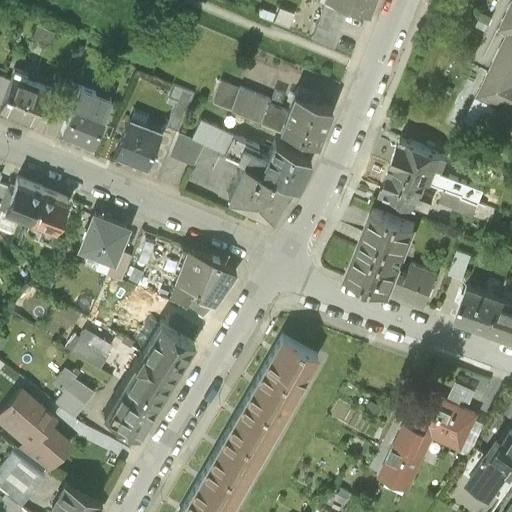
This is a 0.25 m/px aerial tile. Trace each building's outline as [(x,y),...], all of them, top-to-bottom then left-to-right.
[(342,0),(368,10),(372,0),(342,0)] [(511,0),(510,0),(498,25),(507,29),(468,108),(488,118),(496,101),(511,109),(511,0)] [(333,45),(346,12),(324,3),(310,36),(333,45)] [(279,4),(273,19),(288,25),(293,10),(279,4)] [(260,6),(257,13),(271,19),(274,12),(260,6)] [(491,14),(482,10),(477,22),(485,26),(491,14)] [(54,31),(36,22),(30,35),(48,43),(54,31)] [(0,98),(0,103),(33,117),(37,107),(46,86),(35,81),(35,83),(24,78),(26,73),(13,67),(8,78),(0,98)] [(0,98),(8,78),(0,74),(0,98)] [(213,99),(280,126),(287,109),(269,101),(271,96),(241,84),(241,85),(222,78),(213,99)] [(65,80),(60,92),(52,113),(66,118),(79,85),(65,80)] [(194,91),(173,83),(167,97),(175,101),(165,123),(178,129),(194,91)] [(66,118),(61,129),(92,142),(97,129),(102,131),(106,122),(101,120),(110,98),(79,85),(66,118)] [(295,89),(287,109),(280,126),(316,141),(331,104),(317,99),(319,93),(298,85),(296,90),(295,89)] [(37,107),(52,113),(60,92),(46,86),(37,107)] [(191,135),(223,150),(232,132),(200,116),(191,135)] [(125,119),(113,150),(145,163),(158,132),(125,119)] [(223,150),(243,160),(287,180),(296,185),(310,155),(273,138),(266,154),(259,151),(258,144),(232,132),(223,150)] [(394,154),(391,161),(426,176),(431,177),(433,170),(437,162),(442,164),(446,153),(402,135),(398,143),(397,142),(393,154),(394,154)] [(466,151),(463,159),(483,167),(486,159),(466,151)] [(243,160),(227,193),(271,214),(287,180),(243,160)] [(422,188),(426,176),(391,161),(381,185),(416,199),(417,197),(429,202),(433,192),(422,188)] [(479,199),(484,186),(440,168),(439,172),(433,170),(431,177),(446,183),(462,190),(461,192),(479,199)] [(18,212),(30,216),(42,186),(16,175),(12,185),(7,183),(0,199),(0,224),(11,229),(18,212)] [(474,211),(479,199),(461,192),(462,190),(446,183),(441,194),(457,200),(456,202),(474,211)] [(67,196),(42,186),(30,216),(42,221),(37,234),(49,239),(60,214),(64,215),(69,204),(64,203),(67,196)] [(416,221),(375,205),(348,272),(388,289),(389,287),(397,267),(416,221)] [(125,224),(93,211),(80,243),(112,256),(116,246),(125,224)] [(173,297),(201,316),(235,268),(217,258),(188,245),(168,295),(173,297)] [(116,246),(112,256),(105,272),(121,277),(131,252),(116,246)] [(458,248),(449,270),(462,274),(470,252),(458,248)] [(408,271),(397,267),(389,287),(425,301),(438,270),(412,260),(408,271)] [(141,268),(130,263),(127,271),(130,272),(129,275),(137,278),(141,268)] [(455,313),(488,325),(500,293),(468,281),(455,313)] [(149,315),(158,292),(136,284),(127,306),(149,315)] [(511,296),(500,293),(488,325),(511,334),(511,296)] [(111,329),(90,317),(84,327),(83,326),(78,335),(70,330),(61,344),(97,367),(112,343),(104,338),(111,329)] [(130,346),(140,352),(174,372),(192,342),(181,335),(185,330),(177,325),(174,330),(159,321),(145,343),(135,337),(130,346)] [(281,331),(262,364),(297,384),(315,351),(281,331)] [(140,352),(121,383),(155,403),(174,372),(140,352)] [(262,364),(244,396),(279,415),(297,384),(262,364)] [(55,401),(73,416),(93,391),(73,378),(76,374),(63,365),(50,380),(63,390),(55,401)] [(457,378),(448,398),(459,403),(462,397),(470,401),(477,388),(457,378)] [(137,432),(155,403),(121,383),(104,412),(118,421),(115,426),(124,431),(127,426),(137,432)] [(459,403),(448,398),(422,386),(407,417),(407,418),(424,426),(424,424),(448,436),(447,437),(460,444),(475,411),(459,403)] [(0,408),(0,417),(10,426),(7,430),(4,434),(46,469),(68,444),(44,423),(52,415),(25,393),(16,404),(9,397),(0,408)] [(244,396),(226,428),(260,448),(279,415),(244,396)] [(419,434),(424,426),(407,418),(407,417),(406,417),(396,439),(382,469),(409,482),(426,444),(425,441),(419,438),(421,435),(419,434)] [(501,497),(511,482),(511,428),(511,427),(502,440),(497,437),(486,452),(470,475),(501,497)] [(226,428),(208,459),(242,479),(260,448),(226,428)] [(470,475),(486,452),(476,446),(461,468),(470,475)] [(0,461),(0,486),(5,491),(19,503),(42,474),(10,449),(0,461)] [(208,459),(190,492),(224,511),(242,479),(208,459)] [(58,508),(56,511),(95,511),(101,500),(64,481),(52,505),(58,508)] [(17,511),(23,506),(19,503),(5,491),(0,496),(0,511),(17,511)] [(223,511),(224,511),(190,492),(177,511),(223,511)]
